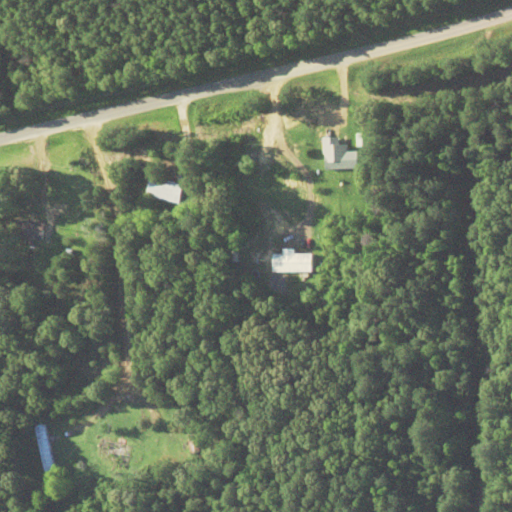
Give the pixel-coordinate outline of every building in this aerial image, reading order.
[(340,137),(326,137),(326,169),(359,169),(359,152),(349,152),(349,144),(340,144),(340,137)] [(182,204),(187,184),(152,177),(148,197),(182,204)] [(47,224),(14,218),(11,235),(44,241),(47,224)] [(186,420),(191,454),(201,452),(196,419),(186,420)] [(35,426),(46,471),(55,469),(44,424),(35,426)] [(100,437),(95,459),(127,466),(132,444),(100,437)]
